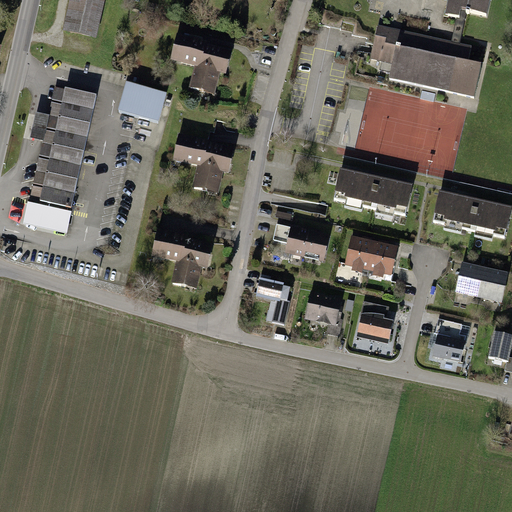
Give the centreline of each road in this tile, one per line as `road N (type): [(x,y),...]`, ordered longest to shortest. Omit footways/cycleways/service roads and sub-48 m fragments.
road 1 (residential): [(300,0),(258,159),(230,336)]
road 2 (unknown): [(0,219),(79,240),(112,111),(109,92),(17,66)]
road 3 (residential): [(511,395),(230,336)]
road 4 (residential): [(230,336),(0,267)]
road 5 (tertiary): [(0,143),(31,0)]
